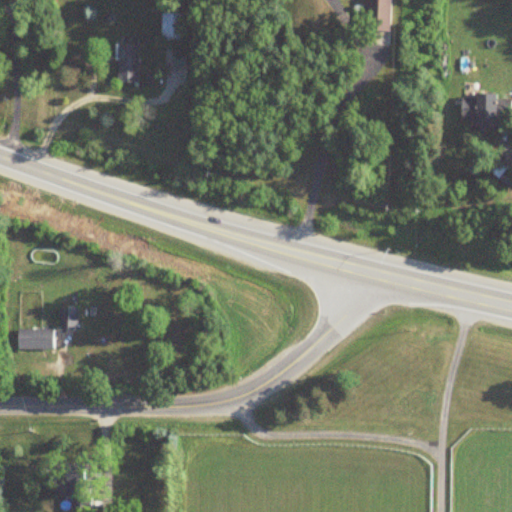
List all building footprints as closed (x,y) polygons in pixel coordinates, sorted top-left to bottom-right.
[(364,0),(364,31),(389,31),(388,0),(364,0)] [(183,43),(184,13),(160,13),(160,42),(183,43)] [(137,82),(137,36),(124,36),(124,43),(115,43),(115,82),(137,82)] [(460,118),(473,118),(473,127),(496,127),(496,94),(460,94),(460,118)] [(75,326),(75,308),(57,308),(57,326),(75,326)] [(51,329),(16,329),(16,349),(51,349),(51,329)] [(54,495),(71,495),(70,508),(84,509),(84,472),(64,472),(64,477),(54,477),(54,495)]
